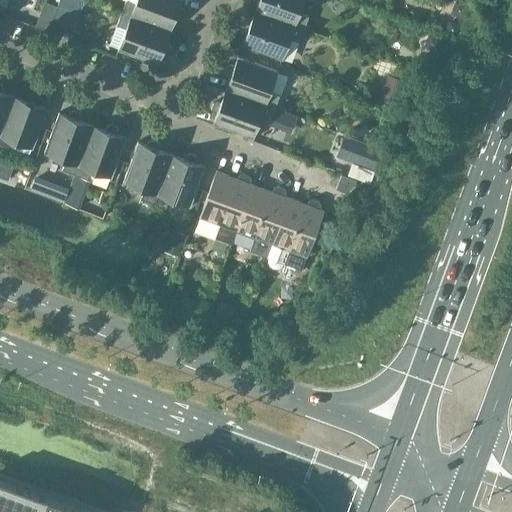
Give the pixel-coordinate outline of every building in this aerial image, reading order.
[(59,0),(52,20),(64,24),(72,0),(59,0)] [(72,0),(64,24),(75,28),(85,0),(72,0)] [(136,0),(135,4),(126,0),(121,13),(172,32),(176,20),(180,21),(183,18),(186,12),(184,8),(181,7),(183,0),(136,0)] [(258,0),(255,11),(304,30),(309,17),(300,14),(304,0),(258,0)] [(304,30),(255,11),(250,23),(247,22),(242,24),(240,30),(242,35),(245,36),(242,45),(283,60),(291,39),(300,42),(304,30)] [(172,32),(121,13),(117,26),(126,29),(118,50),(159,65),(162,56),(166,58),(170,56),(172,49),(171,45),(167,44),(172,32)] [(230,78),(226,90),(275,109),(280,96),(271,92),(279,71),(238,56),(235,65),(231,64),(227,66),(224,72),(227,77),(230,78)] [(0,134),(14,96),(2,92),(3,88),(1,84),(0,83),(0,134)] [(275,109),(226,90),(221,102),(218,101),(213,103),(211,109),(213,114),(216,115),(213,124),(254,139),(261,118),(270,121),(275,109)] [(14,96),(0,134),(0,147),(9,150),(12,141),(33,149),(48,109),(39,105),(40,102),(38,97),(32,95),(28,97),(26,101),(14,96)] [(62,170),(75,175),(93,125),(81,121),(82,117),(80,113),(74,110),(69,113),(68,116),(59,113),(44,153),(65,161),(62,170)] [(93,125),(75,175),(87,180),(91,171),(112,178),(127,138),(118,135),(119,131),(117,126),(111,124),(106,126),(105,130),(93,125)] [(140,199),(153,204),(172,154),(160,150),(161,147),(159,142),(153,140),(148,142),(147,145),(138,142),(123,182),(144,190),(140,199)] [(172,154),(153,204),(166,209),(170,200),(190,207),(205,167),(197,164),(198,160),(196,155),(190,153),(185,155),(184,159),(172,154)] [(0,176),(8,180),(13,167),(0,162),(0,176)] [(232,244),(237,231),(236,231),(253,184),(251,184),(252,180),(250,176),(243,173),(238,175),(237,179),(217,171),(200,217),(220,225),(215,238),(232,244)] [(267,257),(272,244),(271,243),(288,197),(286,197),(287,193),(285,188),(278,186),(273,188),(272,192),(253,184),(236,231),(237,231),(255,238),(250,251),(267,257)] [(271,243),(272,244),(290,251),(285,264),(302,270),(324,211),(320,210),(322,206),(320,201),(313,199),(308,201),(307,205),(288,197),(271,243)] [(0,480),(0,511),(86,511),(26,490),(0,480)]
